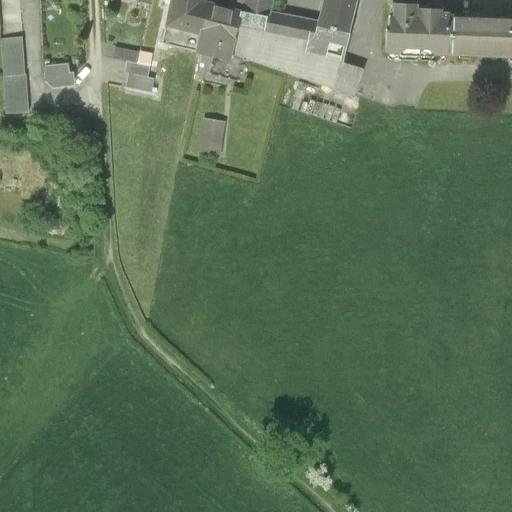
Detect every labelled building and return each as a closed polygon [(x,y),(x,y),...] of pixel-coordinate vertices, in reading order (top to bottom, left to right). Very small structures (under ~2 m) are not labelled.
[(168,0),(172,1),(166,27),(200,35),(207,5),(199,3),(200,0),(168,0)] [(229,0),(227,10),(241,13),(244,0),(229,0)] [(273,0),(244,0),(241,13),(268,20),(270,13),(273,0)] [(355,0),(324,0),(318,23),(318,27),(347,34),(355,0)] [(425,12),(417,12),(417,5),(414,2),(402,1),(400,4),(400,7),(391,7),(391,20),(389,20),(388,34),(386,34),(385,54),(387,57),(407,58),(409,55),(429,56),(429,57),(438,57),(438,58),(444,59),(448,56),(449,19),(449,17),(441,16),(441,10),(438,7),(427,6),(425,9),(425,12)] [(227,10),(207,5),(200,35),(195,54),(228,63),(230,55),(237,27),(241,13),(227,10)] [(312,22),(270,13),(268,20),(241,13),(237,27),(307,42),(312,22)] [(511,21),(449,19),(448,56),(511,58),(511,21)] [(347,34),(318,27),(318,23),(312,22),(307,42),(305,54),(340,62),(347,34)] [(237,27),(230,55),(333,89),(340,62),(305,54),(307,42),(237,27)] [(24,76),(21,38),(0,39),(0,41),(3,78),(24,76)] [(138,53),(114,48),(112,60),(125,62),(136,64),(138,53)] [(136,64),(125,62),(123,75),(127,76),(146,80),(149,67),(136,64)] [(360,69),(340,62),(333,89),(352,96),(360,69)] [(67,65),(44,69),(44,85),(52,90),(74,89),(73,74),(69,75),(67,65)] [(27,114),(24,76),(3,78),(5,115),(27,114)] [(146,80),(127,76),(124,89),(150,94),(152,81),(146,80)] [(224,123),(203,119),(197,155),(218,158),(224,123)]
